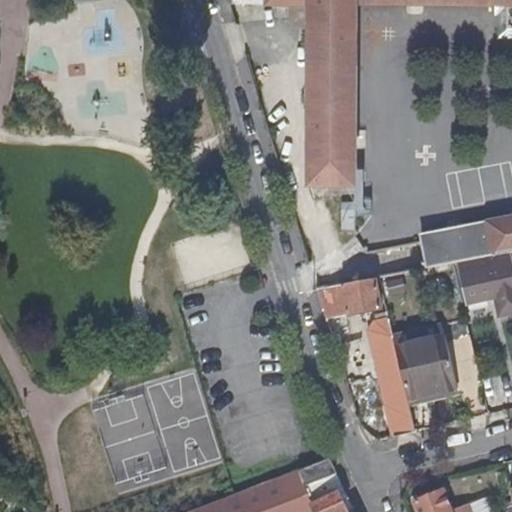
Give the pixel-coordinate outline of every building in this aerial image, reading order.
[(511,0),(267,0),(267,3),(311,4),(309,186),(355,186),(356,5),(506,6),(506,30),(511,30),(511,0)] [(340,229),(351,229),(351,205),(340,205),(340,229)] [(427,268),(451,264),(460,262),(477,258),(511,251),(511,216),(420,235),(427,268)] [(511,264),(511,260),(511,251),(477,258),(460,262),(462,269),(485,264),(488,275),(459,282),(464,305),(511,295),(511,264)] [(379,278),(328,288),(331,301),(329,301),(332,320),(379,311),(376,292),(361,295),(360,288),(380,284),(379,278)] [(392,339),(393,341),(395,349),(444,337),(443,327),(392,339)] [(395,349),(406,403),(457,391),(444,337),(395,349)] [(347,338),(335,341),(344,371),(356,368),(347,338)] [(392,439),(414,433),(406,403),(395,349),(393,341),(380,343),(384,362),(374,365),(392,439)] [(333,475),(327,461),(193,511),(312,511),(302,492),(310,488),(309,485),(322,480),(333,475)] [(13,493),(0,474),(0,490),(2,493),(0,496),(0,502),(6,505),(13,493)] [(328,497),(322,480),(309,485),(310,488),(302,492),(312,511),(344,511),(335,493),(328,497)] [(448,511),(440,491),(411,504),(415,511),(448,511)]
